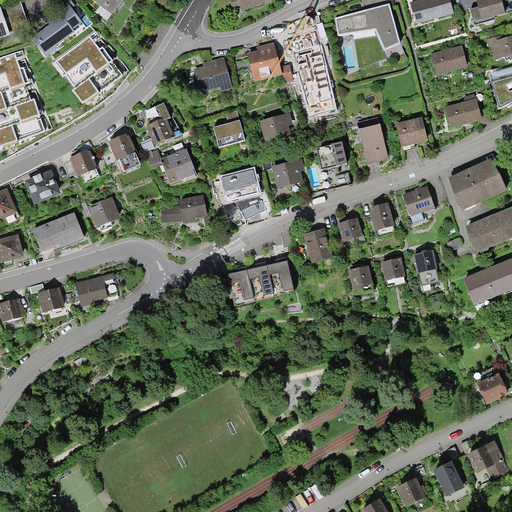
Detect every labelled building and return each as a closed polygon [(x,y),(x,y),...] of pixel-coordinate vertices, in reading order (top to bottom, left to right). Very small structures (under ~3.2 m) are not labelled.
[(29,26),(19,0),(18,0),(0,6),(0,41),(10,38),(9,33),(29,26)] [(46,54),(87,25),(69,0),(60,0),(54,5),(59,12),(45,22),(48,26),(33,36),(46,54)] [(90,0),(112,16),(123,0),(90,0)] [(232,0),(237,11),(265,0),(232,0)] [(452,13),(448,0),(420,0),(410,3),(415,23),(452,13)] [(471,21),(505,13),(501,0),(477,0),(479,9),(469,11),(471,21)] [(399,45),(388,5),(334,19),(337,36),(375,29),(385,51),(399,45)] [(338,110),(317,31),(300,36),(284,40),(288,55),(293,54),(309,117),(338,110)] [(511,55),(511,35),(489,42),(494,60),(511,55)] [(53,65),(63,78),(66,76),(100,51),(90,38),(53,65)] [(279,78),(271,46),(252,50),(254,55),(244,58),(251,84),(279,78)] [(463,46),(430,54),(436,75),(468,67),(463,46)] [(100,51),(66,76),(76,90),(113,63),(103,49),(100,51)] [(0,60),(0,77),(20,71),(15,55),(0,60)] [(232,88),(224,58),(203,63),(204,66),(195,68),(201,92),(221,87),(222,90),(232,88)] [(114,86),(112,84),(122,76),(113,63),(76,90),(73,92),(83,105),(86,103),(88,105),(114,86)] [(511,67),(490,74),(499,109),(511,102),(511,67)] [(24,69),(20,71),(0,77),(0,94),(26,86),(29,85),(24,69)] [(0,112),(31,102),(26,86),(0,94),(0,112)] [(465,101),(444,107),(450,128),(483,119),(477,99),(476,99),(474,94),(464,97),(465,101)] [(35,101),(31,102),(0,112),(0,129),(40,116),(35,101)] [(171,134),(173,133),(168,119),(171,117),(164,103),(146,111),(149,125),(147,126),(155,145),(172,137),(171,134)] [(217,149),(246,141),(238,111),(223,115),(225,122),(211,126),(217,149)] [(259,119),(264,140),(290,134),(288,126),(293,124),(290,111),(259,119)] [(46,132),(40,116),(0,129),(0,150),(32,140),(31,137),(46,132)] [(388,158),(379,118),(358,124),(367,163),(388,158)] [(427,142),(422,118),(395,123),(399,147),(427,142)] [(129,132),(108,141),(116,160),(118,159),(123,171),(141,164),(136,152),(137,152),(129,132)] [(151,138),(141,143),(145,152),(155,148),(151,138)] [(347,163),(341,142),(318,149),(324,170),(347,163)] [(196,173),(187,148),(161,158),(158,150),(147,154),(152,168),(163,164),(169,184),(196,173)] [(89,150),(69,158),(77,177),(96,169),(89,150)] [(461,210),(507,190),(492,157),(446,177),(461,210)] [(301,172),(305,170),(302,159),(273,167),(278,188),(304,182),(301,172)] [(260,194),(255,169),(222,178),(229,201),(237,200),(246,220),(267,209),(260,194)] [(35,204),(61,193),(52,170),(25,181),(35,204)] [(436,208),(428,186),(404,194),(412,217),(436,208)] [(5,189),(0,191),(0,215),(14,210),(5,189)] [(175,204),(176,207),(161,208),(162,224),(181,223),(205,216),(198,196),(175,204)] [(120,218),(112,197),(89,205),(98,227),(100,227),(102,231),(112,227),(110,222),(120,218)] [(395,226),(389,203),(370,208),(376,231),(395,226)] [(511,205),(465,224),(476,252),(511,237),(511,205)] [(75,212),(31,229),(40,252),(83,236),(75,212)] [(363,235),(358,218),(338,223),(343,240),(363,235)] [(333,257),(326,229),(303,235),(310,263),(333,257)] [(21,246),(18,234),(0,238),(0,261),(21,256),(18,247),(21,246)] [(437,268),(434,250),(414,254),(418,272),(437,268)] [(405,274),(402,258),(384,261),(387,277),(405,274)] [(511,289),(511,259),(464,278),(474,304),(511,289)] [(295,290),(288,260),(278,263),(261,267),(244,271),(227,275),(234,304),(295,290)] [(372,289),(368,265),(350,269),(354,292),(372,289)] [(114,271),(76,283),(81,301),(120,290),(114,271)] [(61,288),(40,294),(45,311),(66,304),(61,288)] [(26,296),(0,303),(0,306),(4,320),(25,314),(23,306),(29,304),(26,296)] [(477,385),(487,405),(510,394),(505,384),(500,374),(477,385)] [(480,447),(467,453),(482,484),(510,471),(495,440),(480,447)] [(452,460),(431,470),(440,489),(444,487),(447,493),(464,486),(458,474),(452,460)] [(417,477),(397,486),(406,506),(425,498),(422,489),(417,477)] [(373,501),(361,509),(363,511),(387,511),(378,498),(373,501)]
